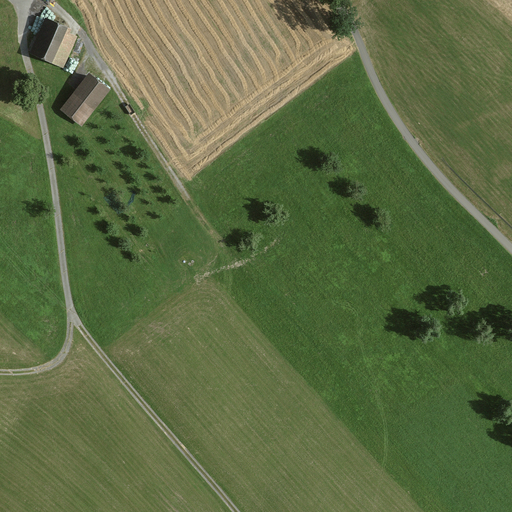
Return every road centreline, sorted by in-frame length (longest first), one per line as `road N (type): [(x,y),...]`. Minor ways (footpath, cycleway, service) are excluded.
road 1 (track): [(26,0),(22,40),(45,136),(69,321)]
road 2 (residential): [(332,0),(398,124),(511,251)]
road 3 (track): [(235,511),(69,321)]
